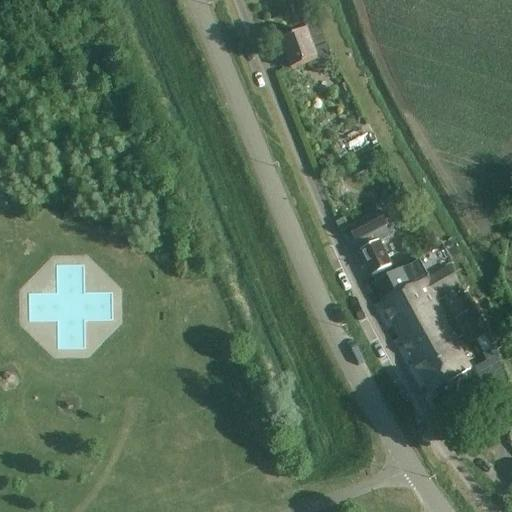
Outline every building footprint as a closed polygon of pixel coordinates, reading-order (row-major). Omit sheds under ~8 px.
[(304,0),(293,0),(294,6),(298,10),(305,10),(304,0)] [(279,43),(280,46),(290,72),(307,65),(308,69),(324,75),(337,69),(327,45),(314,50),(307,32),(279,43)] [(371,277),(391,268),(379,243),(389,239),(384,229),(386,228),(379,214),(348,229),(355,243),(357,242),(361,251),(359,252),(371,277)] [(343,220),(336,224),(340,233),(348,230),(343,220)] [(416,263),(372,284),(381,301),(379,302),(410,359),(429,394),(471,370),(454,341),(463,337),(448,310),(444,301),(438,304),(435,298),(459,285),(449,268),(426,281),(416,263)] [(478,322),(465,328),(473,343),(486,336),(478,322)]
